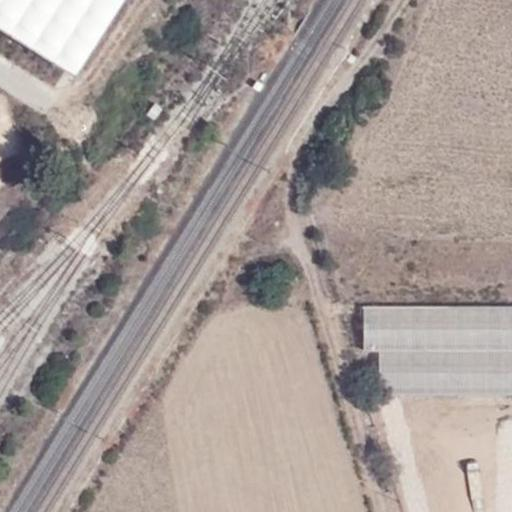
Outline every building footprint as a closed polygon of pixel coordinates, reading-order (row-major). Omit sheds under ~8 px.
[(0,0),(0,42),(77,91),(133,0),(0,0)] [(362,349),(377,349),(511,348),(511,306),(362,306),(362,349)] [(378,392),(511,392),(511,348),(377,349),(378,392)] [(511,405),(398,405),(398,464),(414,464),(511,463),(511,405)] [(429,509),(511,509),(511,463),(414,464),(415,508),(429,509)]
